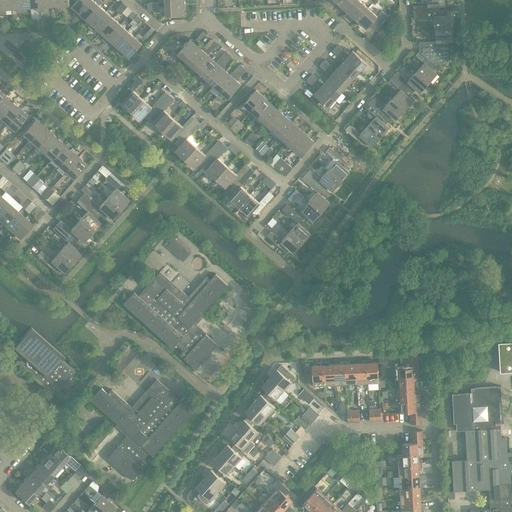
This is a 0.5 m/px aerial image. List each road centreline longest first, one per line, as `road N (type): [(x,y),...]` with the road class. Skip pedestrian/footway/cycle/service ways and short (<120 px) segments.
road 1 (residential): [(425,349),(439,511)]
road 2 (residential): [(296,24),(313,23),(324,34),(322,47),(284,87),(260,67)]
road 3 (residential): [(208,25),(171,29),(112,88)]
